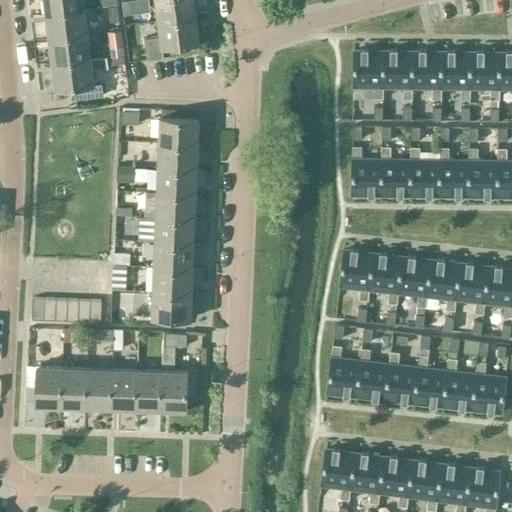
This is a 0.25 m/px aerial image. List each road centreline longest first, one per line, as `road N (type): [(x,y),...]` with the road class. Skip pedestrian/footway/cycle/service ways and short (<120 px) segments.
road 1 (unclassified): [(230,490),(243,35)]
road 2 (residential): [(0,427),(12,152)]
road 3 (residential): [(230,490),(28,480)]
road 4 (unclassified): [(243,35),(397,0)]
road 5 (residential): [(12,152),(0,17)]
